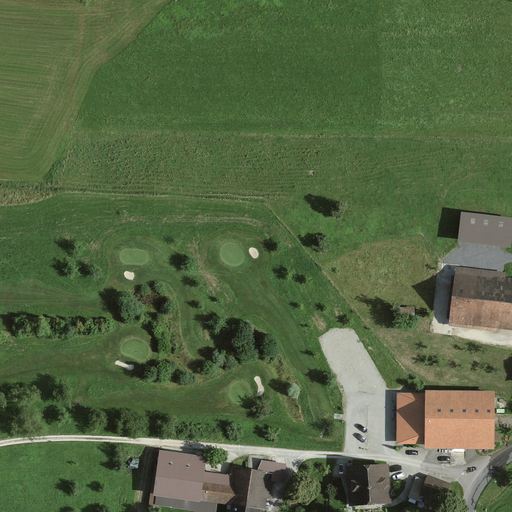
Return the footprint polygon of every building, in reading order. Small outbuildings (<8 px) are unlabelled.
[(511,220),(471,216),(468,240),(511,244),(511,220)] [(505,273),(455,267),(448,326),(497,332),(497,329),(511,330),(511,278),(505,278),(505,273)] [(415,307),(399,308),(399,321),(415,321),(415,307)] [(494,450),(495,392),(425,392),(425,394),(397,394),(397,445),(424,445),(424,450),(494,450)] [(206,458),(159,451),(157,464),(154,464),(148,507),(153,508),(154,498),(156,498),(155,505),(195,511),(215,511),(217,504),(231,506),(229,511),(260,511),(261,509),(265,510),(267,499),(270,499),(273,482),(283,483),(286,464),(262,461),(258,470),(230,466),(229,476),(204,472),(206,458)] [(389,465),(345,468),(348,508),(391,505),(389,465)] [(451,484),(427,476),(425,481),(416,477),(410,493),(418,497),(419,495),(443,505),(451,484)]
